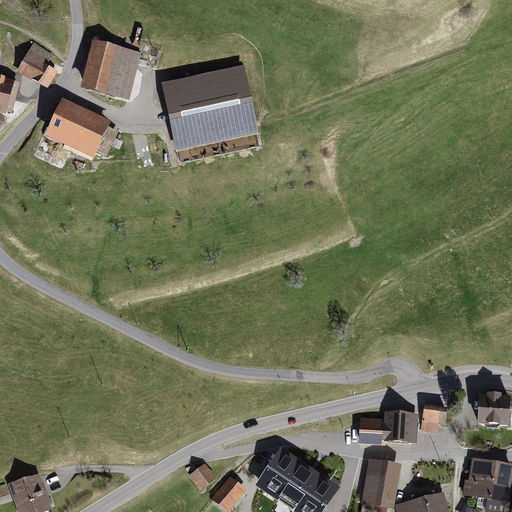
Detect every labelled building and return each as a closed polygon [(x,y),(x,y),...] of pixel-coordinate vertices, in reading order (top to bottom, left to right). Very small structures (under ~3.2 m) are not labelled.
[(109,50),(91,46),(80,89),(129,101),(138,65),(154,69),(160,48),(113,36),(109,50)] [(53,55),(34,45),(18,73),(48,90),(58,72),(47,66),(53,55)] [(245,70),(161,87),(175,156),(260,138),(245,70)] [(0,113),(6,115),(13,84),(0,80),(0,113)] [(113,125),(61,103),(44,142),(96,164),(113,125)] [(510,401),(480,399),(478,427),(508,429),(510,401)] [(447,410),(424,406),(419,434),(442,438),(447,410)] [(383,421),(362,420),(361,444),(416,446),(418,416),(384,414),(383,421)] [(328,511),(343,491),(283,449),(250,496),(273,511),(276,511),(283,502),(297,511),(328,511)] [(493,465),(471,461),(463,499),(486,504),(493,465)] [(401,468),(368,462),(361,505),(393,511),(401,468)] [(511,488),(511,468),(493,465),(486,504),(508,508),(511,488)] [(205,466),(189,477),(201,493),(216,482),(205,466)] [(52,511),(42,477),(9,486),(16,511),(52,511)] [(229,511),(245,493),(229,480),(210,503),(220,511),(229,511)] [(446,511),(443,497),(395,508),(395,511),(446,511)]
